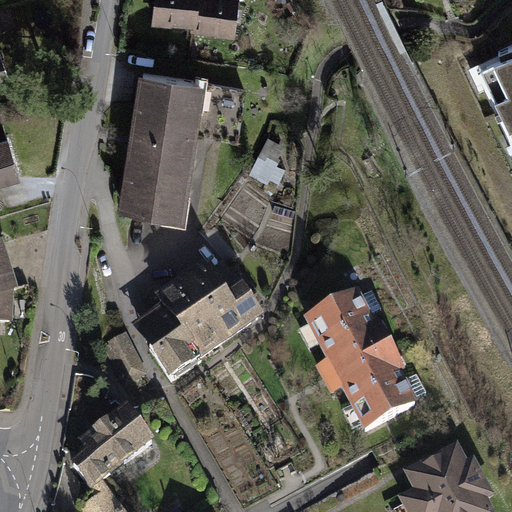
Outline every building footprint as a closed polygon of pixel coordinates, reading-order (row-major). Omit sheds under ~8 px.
[(237,0),(157,0),(155,29),(234,36),(237,0)] [(511,50),(476,67),(511,143),(511,50)] [(204,91),(140,81),(118,212),(182,223),(204,91)] [(10,140),(0,143),(0,196),(24,190),(10,140)] [(5,249),(0,250),(0,320),(22,315),(5,249)] [(278,317),(237,253),(137,317),(179,381),(278,317)] [(374,290),(306,321),(359,436),(427,405),(374,290)] [(126,416),(65,459),(90,494),(151,451),(126,416)] [(412,496),(391,506),(394,511),(484,511),(456,454),(404,480),(412,496)] [(117,511),(113,502),(93,511),(117,511)]
